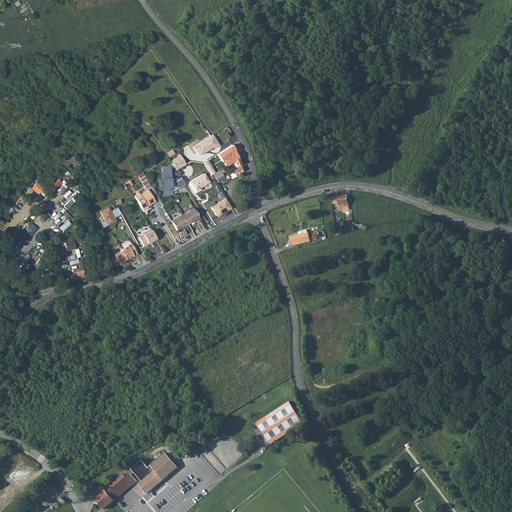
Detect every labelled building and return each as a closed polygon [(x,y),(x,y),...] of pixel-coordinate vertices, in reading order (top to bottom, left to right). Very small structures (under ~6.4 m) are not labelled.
[(221,144),(214,134),(195,147),(200,154),(203,155),(216,146),(216,147),(221,144)] [(224,153),(230,163),(232,161),(238,158),(233,148),(224,153)] [(167,152),(170,157),(175,153),(172,149),(167,152)] [(176,161),(172,163),(178,172),(187,167),(184,161),(179,165),(176,161)] [(204,164),(211,175),(215,173),(208,161),(204,164)] [(163,194),(171,193),(171,191),(169,166),(161,167),(163,194)] [(211,175),(218,188),(223,186),(221,182),(221,181),(221,180),(223,178),(219,171),(215,173),(211,175)] [(137,176),(145,188),(150,185),(142,173),(137,176)] [(199,188),(201,187),(209,182),(203,173),(196,178),(189,182),(195,192),(200,189),(199,188)] [(174,181),(179,177),(170,178),(171,191),(178,187),(174,181)] [(184,183),(180,177),(174,181),(178,187),(184,183)] [(123,185),(126,189),(133,185),(131,180),(123,185)] [(40,194),(44,187),(36,182),(32,189),(40,194)] [(147,206),(155,202),(148,189),(140,194),(139,192),(134,195),(142,210),(148,207),(147,206)] [(350,209),(348,195),(332,198),(333,204),(338,203),(339,206),(342,205),(343,208),(346,208),(347,211),(350,210),(350,209)] [(221,214),(230,209),(224,199),(210,207),(215,216),(220,213),(221,214)] [(121,214),(117,208),(111,211),(109,208),(100,213),(107,226),(116,221),(114,218),(121,214)] [(183,213),(189,223),(198,217),(193,208),(183,213)] [(43,222),(49,217),(47,214),(41,220),(43,222)] [(186,224),(180,215),(171,220),(173,224),(176,230),(186,224)] [(63,231),(71,224),(68,220),(60,227),(63,231)] [(37,229),(30,223),(23,231),(30,237),(37,229)] [(355,228),(336,234),(336,236),(355,230),(355,228)] [(149,244),(156,240),(151,229),(142,233),(143,234),(138,236),(143,246),(147,245),(146,244),(148,242),(149,244)] [(293,246),(311,242),(309,233),(308,233),(307,230),(300,232),(299,233),(300,235),(291,237),(293,246)] [(67,250),(75,248),(73,240),(65,242),(67,250)] [(126,259),(127,260),(137,255),(132,245),(128,247),(127,246),(121,249),(126,259)] [(111,258),(115,266),(119,264),(118,263),(126,259),(121,251),(114,255),(115,256),(111,258)] [(72,270),(74,280),(84,279),(82,268),(72,270)] [(305,424),(291,402),(257,423),(271,445),(305,424)] [(261,447),(258,443),(249,453),(252,456),(261,447)] [(141,482),(138,485),(146,494),(176,467),(163,453),(162,454),(157,458),(146,468),(140,460),(129,470),(141,482)] [(100,486),(90,495),(102,510),(113,500),(110,497),(128,482),(131,486),(135,482),(129,474),(124,478),(122,475),(103,490),(100,486)] [(131,486),(128,482),(110,497),(113,500),(131,486)]
